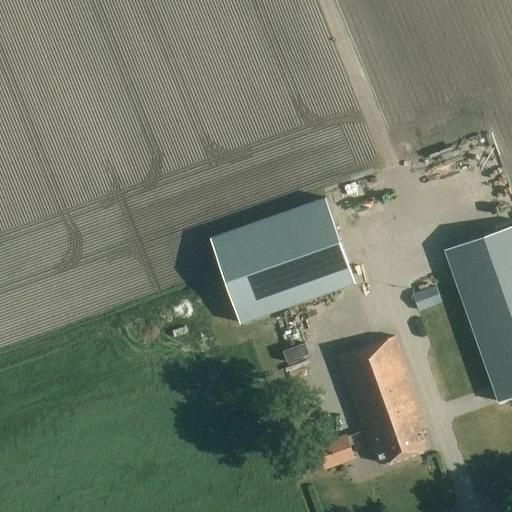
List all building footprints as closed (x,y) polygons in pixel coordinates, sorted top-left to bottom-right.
[(493,185),(510,173),(495,151),(478,163),(493,185)] [(452,168),(442,175),(436,167),(423,176),(428,183),(421,188),(442,218),(473,196),(452,168)] [(360,227),(391,215),(382,189),(350,201),(360,227)] [(211,238),(240,323),(356,282),(326,197),(211,238)] [(511,397),(511,225),(444,250),(498,402),(511,397)] [(415,287),(447,281),(443,259),(411,264),(415,287)] [(436,284),(412,294),(420,312),(443,303),(436,284)] [(377,449),(382,464),(429,448),(422,428),(427,426),(395,336),(337,357),(371,451),(377,449)] [(328,463),(356,453),(348,433),(320,443),(328,463)]
